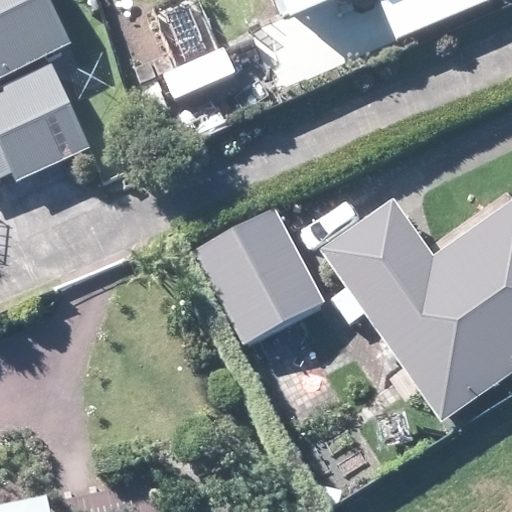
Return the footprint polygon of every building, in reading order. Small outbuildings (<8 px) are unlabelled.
[(0,85),(0,83),(73,47),(50,0),(0,0),(0,182),(16,174),(21,185),(59,166),(93,151),(55,71),(53,67),(4,91),(0,85)] [(288,0),(292,8),(298,21),(309,15),(325,8),(338,3),(343,0),(288,0)] [(498,389),(511,379),(511,206),(495,218),(437,259),(400,206),(396,202),(324,252),(400,362),(445,426),(498,389)] [(249,347),(323,309),(328,306),(305,264),(278,212),(199,253),(249,347)] [(0,511),(54,511),(52,499),(0,509),(0,511)]
